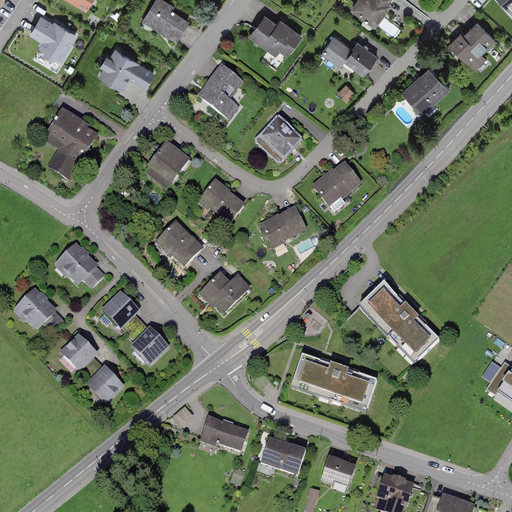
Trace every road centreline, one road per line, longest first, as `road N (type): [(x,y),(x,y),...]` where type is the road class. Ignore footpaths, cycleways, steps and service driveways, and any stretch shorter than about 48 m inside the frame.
road 1 (residential): [(158,115),(273,197),(464,0)]
road 2 (secondary): [(218,364),(358,238),(511,76)]
road 3 (residential): [(218,364),(261,410),(490,490)]
road 4 (secondary): [(34,511),(218,364)]
road 5 (residential): [(78,218),(218,364)]
road 6 (residential): [(241,0),(158,115)]
road 7 (residential): [(158,115),(78,218)]
